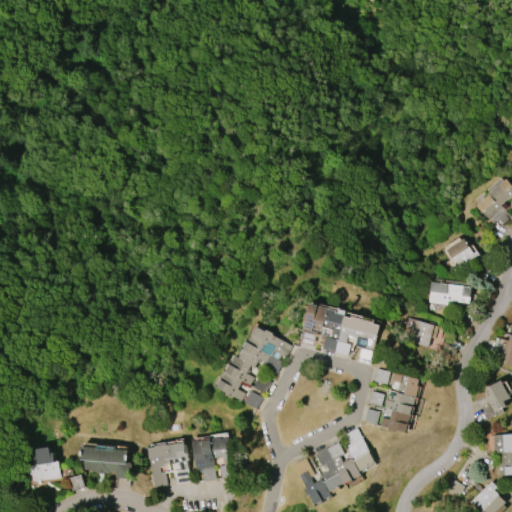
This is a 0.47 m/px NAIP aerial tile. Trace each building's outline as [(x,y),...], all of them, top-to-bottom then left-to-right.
[(475,205),(506,178),(511,184),(511,194),(500,205),(503,208),(489,221),(475,205)] [(445,250),(463,238),(473,253),(476,251),(481,258),(456,274),(451,266),(455,264),(445,250)] [(430,282),(470,287),(469,303),(447,300),(446,304),(428,302),(430,282)] [(379,325),(370,361),(357,358),(359,349),(355,348),(356,345),(355,345),(357,338),(348,335),(346,343),(350,344),(347,355),(322,349),(323,346),(313,343),(312,346),(300,342),(305,321),(303,321),(305,314),(307,314),(310,303),(318,305),(318,306),(338,311),(338,313),(345,315),(345,316),(351,318),(351,316),(373,321),(372,323),(379,325)] [(434,325),(428,347),(410,342),(413,330),(404,328),(407,317),(434,325)] [(245,393),(241,400),(217,387),(235,355),(239,358),(257,326),(266,331),(267,329),(274,333),(273,335),(292,346),(286,357),(282,355),(279,359),(283,361),(276,372),(264,366),(267,362),(260,358),(255,367),(251,365),(247,373),(254,377),(250,385),(242,381),(238,389),(245,393)] [(511,365),(503,363),(504,358),(499,356),(502,343),(505,344),(506,340),(509,340),(510,334),(511,334),(511,365)] [(388,385),(390,371),(376,369),(374,382),(388,385)] [(393,372),(419,379),(417,386),(418,386),(416,396),(415,396),(413,406),(412,406),(408,424),(406,432),(395,429),(394,432),(388,430),(388,428),(380,426),(382,417),(389,419),(392,410),(384,408),(386,399),(394,401),(399,382),(391,380),(393,372)] [(500,380),(510,397),(503,401),(506,405),(495,412),(489,401),(486,402),(484,398),(489,395),(485,388),(500,380)] [(384,394),(371,391),(368,403),(381,406),(384,394)] [(377,425),(379,411),(366,409),(364,423),(377,425)] [(321,466),(314,454),(338,442),(344,453),(339,456),(343,462),(352,458),(345,446),(350,443),(345,434),(356,428),(375,463),(359,471),(361,475),(344,483),(344,482),(338,485),(339,487),(329,492),(331,495),(315,504),(309,494),(307,495),(304,489),(306,488),(293,464),(305,458),(314,475),(310,477),(313,483),(322,479),(320,475),(328,470),(325,464),(321,466)] [(511,434),(511,475),(498,475),(496,475),(496,468),(498,468),(497,452),(493,453),(492,435),(511,434)] [(191,441),(221,437),(221,439),(228,438),(233,477),(220,479),(219,465),(224,465),(222,456),(213,458),(216,479),(203,481),(201,469),(195,470),(191,441)] [(190,482),(176,483),(174,470),(179,470),(178,463),(168,464),(168,463),(164,464),(164,466),(159,467),(160,472),(165,472),(166,485),(153,486),(148,448),(156,447),(155,445),(165,444),(165,445),(184,442),(185,453),(188,453),(189,460),(187,460),(188,469),(190,482)] [(82,446),(97,447),(97,444),(117,446),(117,449),(129,449),(127,464),(131,464),(130,479),(116,478),(116,472),(110,471),(110,473),(91,471),(91,470),(83,469),(84,460),(81,460),(82,446)] [(60,477),(31,481),(30,473),(28,474),(27,465),(33,465),(32,455),(35,455),(34,449),(48,447),(49,453),(52,452),(54,462),(58,461),(60,477)] [(470,501),(491,481),(497,487),(494,490),(506,502),(496,511),(486,511),(479,505),(476,507),(470,501)]
